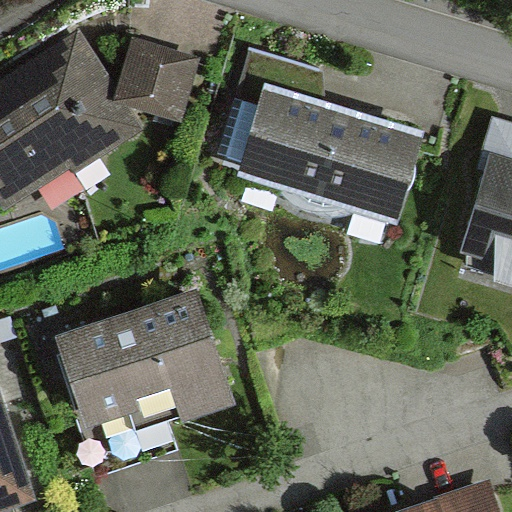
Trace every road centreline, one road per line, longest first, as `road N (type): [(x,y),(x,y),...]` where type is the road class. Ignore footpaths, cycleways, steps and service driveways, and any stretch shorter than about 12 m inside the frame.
road 1 (residential): [(511,404),(223,511)]
road 2 (residential): [(511,63),(300,0)]
